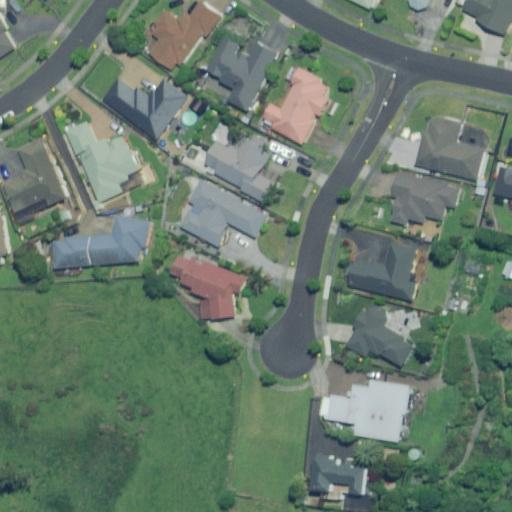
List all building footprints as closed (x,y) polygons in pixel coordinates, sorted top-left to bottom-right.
[(0,0),(0,61),(18,50),(9,12),(8,0),(0,0)] [(379,0),(355,0),(375,10),(379,0)] [(431,7),(432,6),(435,0),(414,0),(414,1),(415,2),(415,4),(416,5),(417,7),(418,8),(419,9),(421,10),(422,10),(424,10),(426,10),(427,10),(429,9),(430,8),(431,7)] [(511,30),(511,0),(474,0),(470,11),(481,16),(479,19),(510,35),(511,30)] [(205,3),(196,17),(181,20),(170,12),(155,34),(164,40),(153,55),(176,70),(180,64),(185,67),(207,35),(212,38),(226,18),(205,3)] [(253,23),(236,15),(226,37),(228,38),(214,68),(228,75),(224,82),(239,89),(233,102),(253,112),(282,53),(262,43),(253,62),(240,56),(249,38),(246,37),(253,23)] [(335,85),(305,69),(297,85),(299,86),(286,110),(277,105),(267,123),(307,145),(323,115),(326,117),(335,100),(329,97),(335,85)] [(193,98),(168,80),(154,99),(141,89),(139,92),(122,80),(106,100),(161,141),(193,98)] [(465,124),(436,117),(432,133),(430,132),(422,165),(484,180),(491,151),(488,150),(493,131),(465,124)] [(101,144),(91,123),(70,133),(81,156),(83,155),(105,205),(128,195),(123,185),(147,174),(137,151),(133,153),(127,138),(113,144),(111,140),(101,144)] [(265,176),(277,150),(249,136),(241,151),(223,141),(209,168),(248,189),(247,191),(274,205),(284,185),(265,176)] [(77,198),(50,140),(25,151),(33,169),(29,177),(10,185),(24,218),(58,204),(59,206),(77,198)] [(511,169),(505,168),(499,194),(511,197),(511,208),(511,211),(511,169)] [(469,187),(403,172),(398,198),(402,199),(397,222),(411,225),(412,220),(428,223),(430,217),(449,221),(452,207),(464,209),(469,187)] [(271,215),(204,181),(193,202),(198,205),(186,228),(224,248),(236,225),(260,237),(271,215)] [(0,192),(0,266),(10,265),(8,256),(14,255),(1,193),(0,192)] [(60,269),(147,261),(146,254),(153,253),(155,219),(120,218),(119,235),(57,240),(60,269)] [(422,251),(396,244),(390,269),(359,261),(353,285),(418,301),(422,285),(414,283),(422,251)] [(250,279),(183,256),(176,275),(188,279),(186,284),(198,288),(197,293),(213,298),(213,301),(206,301),(207,320),(239,318),(237,291),(245,294),(250,279)] [(395,316),(372,307),(353,348),(373,357),(375,352),(408,366),(417,346),(405,341),(407,335),(390,328),(395,316)] [(418,388),(378,382),(377,389),(360,386),(358,400),(338,397),(334,420),(362,425),(360,436),(406,443),(410,416),(414,416),(418,388)] [(379,465),(321,459),(318,491),(331,492),(331,499),(348,501),(348,493),(361,495),(376,496),(379,465)]
